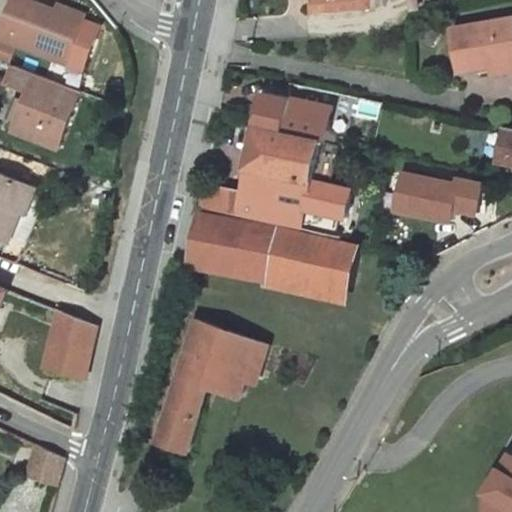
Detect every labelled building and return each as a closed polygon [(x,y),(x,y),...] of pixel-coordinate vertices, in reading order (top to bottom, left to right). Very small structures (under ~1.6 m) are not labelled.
[(17,0),(4,35),(72,60),(88,15),(61,5),(47,0),(17,0)] [(63,0),(61,5),(88,15),(90,10),(63,0)] [(312,0),(314,15),(323,14),(321,0),(312,0)] [(321,0),(323,14),(366,11),(365,0),(321,0)] [(511,17),(454,28),(462,69),(495,63),(511,59),(511,17)] [(511,59),(495,63),(496,71),(511,68),(511,59)] [(33,90),(19,127),(65,145),(85,90),(18,64),(12,82),(33,90)] [(333,107),(266,93),(259,127),(326,140),(333,107)] [(502,157),(511,159),(511,123),(510,123),(502,157)] [(351,216),(357,187),(365,148),(326,140),(259,127),(245,196),(351,216)] [(490,212),(493,176),(408,168),(404,211),(465,217),(465,209),(490,212)] [(0,181),(0,243),(12,249),(33,195),(0,181)] [(236,188),(221,184),(219,194),(206,191),(203,206),(231,211),(236,188)] [(242,213),(347,234),(351,216),(245,196),(242,213)] [(193,256),(219,261),(229,218),(201,213),(193,256)] [(251,221),(229,218),(219,261),(242,265),(251,221)] [(272,270),(282,226),(251,221),(242,265),(272,270)] [(363,244),(282,226),(272,270),(353,285),(363,244)] [(0,315),(11,289),(0,284),(0,315)] [(63,310),(51,366),(90,376),(102,325),(63,310)] [(272,344),(198,318),(159,440),(166,443),(163,454),(176,460),(180,448),(191,451),(211,386),(244,398),(256,357),(267,360),(272,344)] [(67,458),(40,445),(30,474),(60,485),(67,458)] [(511,511),(511,457),(495,458),(494,511),(511,511)]
